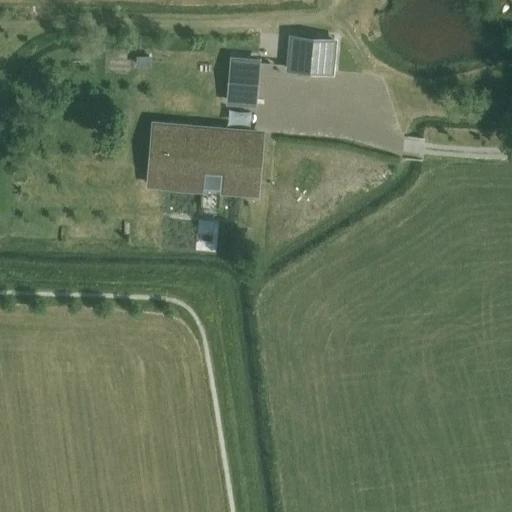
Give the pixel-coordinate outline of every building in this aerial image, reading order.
[(334,40),(292,36),(289,68),(331,72),(334,40)] [(232,59),(229,101),(254,103),(258,61),(232,59)] [(162,182),(162,184),(243,191),(248,139),(227,138),(228,129),(188,126),(188,135),(172,133),(172,134),(167,134),(163,182),(162,182)] [(43,192),(20,193),(21,205),(44,204),(43,192)] [(122,223),(165,221),(164,193),(121,195),(122,223)]
